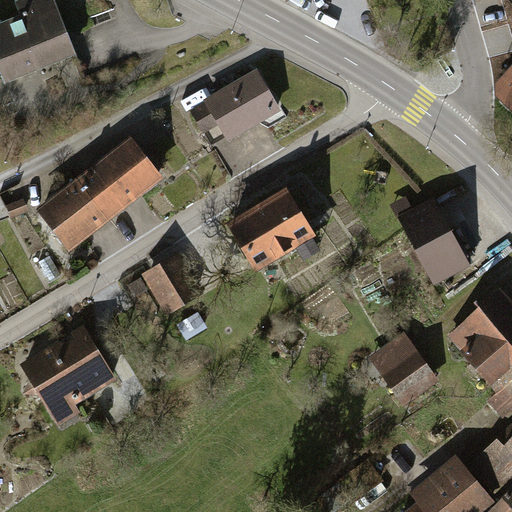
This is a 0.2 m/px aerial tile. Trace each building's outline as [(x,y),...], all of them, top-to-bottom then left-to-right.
[(60,0),(51,0),(0,17),(0,30),(18,83),(81,61),(60,0)] [(265,68),(202,107),(230,152),(293,114),(265,68)] [(511,78),(499,92),(511,104),(511,78)] [(143,141),(52,210),(81,249),(172,180),(143,141)] [(279,199),(226,229),(250,272),(304,242),(279,199)] [(433,205),(402,221),(437,286),(468,270),(433,205)] [(164,264),(139,277),(160,319),(187,305),(164,264)] [(511,309),(500,295),(452,336),(501,392),(492,400),(505,416),(511,410),(511,309)] [(405,336),(368,361),(404,414),(441,390),(405,336)] [(22,367),(46,417),(107,388),(83,338),(22,367)] [(511,511),(511,434),(473,470),(505,499),(492,511),(511,511)] [(472,511),(489,499),(466,471),(416,511),(472,511)]
